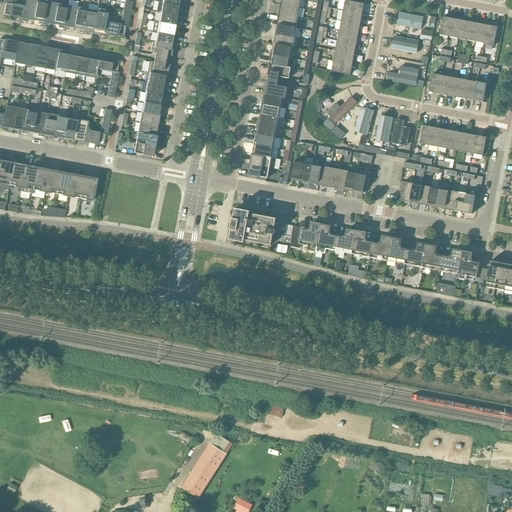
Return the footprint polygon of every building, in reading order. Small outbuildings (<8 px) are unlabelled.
[(4,0),(4,4),(6,4),(4,14),(20,17),(19,20),(23,21),(26,7),(25,7),(11,4),(11,0),(4,0)] [(34,20),(37,0),(35,0),(26,0),(25,7),(26,7),(23,21),(27,22),(27,19),(34,20)] [(47,2),(37,0),(34,20),(40,21),(39,24),(43,25),(47,2)] [(364,4),(345,0),(343,11),(362,14),(364,4)] [(128,27),(132,2),(125,1),(121,25),(111,23),(112,18),(107,17),(108,14),(107,14),(103,36),(107,37),(108,34),(123,37),(125,27),(128,27)] [(158,1),(156,11),(160,12),(179,16),(181,6),(162,2),(158,1)] [(54,24),(57,4),(47,2),(43,25),(47,26),(47,23),(54,24)] [(63,29),(67,6),(57,4),(54,24),(60,25),(59,28),(63,29)] [(281,4),(280,14),(298,18),(300,8),(281,4)] [(67,6),(63,29),(67,29),(67,26),(74,28),(77,8),(67,6)] [(83,32),(87,10),(88,7),(84,6),(84,9),(77,8),(74,28),(80,29),(79,32),(83,32)] [(87,10),(83,32),(87,33),(87,30),(94,31),(97,12),(87,10)] [(360,24),(362,14),(343,11),(341,21),(360,24)] [(97,12),(94,31),(100,33),(99,36),(103,36),(107,14),(97,12)] [(160,12),(159,22),(177,26),(179,16),(160,12)] [(421,29),(423,17),(399,13),(397,25),(421,29)] [(280,14),(278,24),(296,28),(298,18),(280,14)] [(449,37),(453,18),(443,17),(440,35),(449,37)] [(449,37),(458,38),(461,20),(453,18),(449,37)] [(470,22),(461,20),(458,38),(467,40),(470,22)] [(341,21),(339,31),(358,34),(360,24),(341,21)] [(159,22),(157,32),(175,36),(177,26),(159,22)] [(479,23),(470,22),(467,40),(476,42),(479,23)] [(476,42),(484,43),(488,25),(479,23),(476,42)] [(278,24),(276,34),(294,38),(296,28),(278,24)] [(498,28),(498,27),(488,25),(484,43),(484,44),(494,46),(497,27),(498,28)] [(318,37),(326,38),(327,28),(320,27),(318,37)] [(423,30),(421,39),(425,40),(431,41),(433,32),(423,30)] [(339,31),(337,41),(356,44),(358,34),(339,31)] [(157,32),(155,42),(173,46),(175,36),(157,32)] [(276,34),(274,44),(292,48),(294,38),(276,34)] [(418,42),(395,37),(392,49),(416,53),(418,42)] [(0,61),(2,51),(16,54),(17,54),(19,43),(0,39),(0,61)] [(155,53),(155,56),(153,62),(149,61),(147,72),(149,73),(149,72),(167,76),(169,66),(170,66),(170,65),(165,64),(166,55),(172,56),(172,55),(171,55),(173,46),(155,42),(152,41),(150,52),(155,53)] [(354,54),(356,44),(337,41),(335,51),(354,54)] [(29,45),(19,43),(17,54),(16,54),(15,62),(25,64),(29,45)] [(274,44),(272,54),(290,58),(292,48),(274,44)] [(25,64),(35,66),(39,47),(29,45),(25,64)] [(35,66),(45,68),(49,49),(39,47),(35,66)] [(45,68),(55,70),(59,51),(49,49),(45,68)] [(65,72),(69,52),(59,51),(55,70),(65,72)] [(335,51),(334,61),(352,64),(354,54),(335,51)] [(79,54),(69,52),(65,72),(75,74),(79,54)] [(89,56),(79,54),(75,74),(85,76),(89,56)] [(272,54),(270,64),(294,69),(295,59),(290,58),(272,54)] [(89,56),(85,76),(96,78),(97,69),(99,58),(89,56)] [(119,62),(99,58),(97,69),(112,72),(107,96),(114,98),(119,72),(117,72),(119,62)] [(334,61),(332,71),(350,75),(352,64),(334,61)] [(270,75),(268,84),(267,84),(267,83),(264,94),(283,98),(285,99),(287,87),(278,86),(279,77),(289,79),(291,68),(294,69),(270,64),(268,75),(269,75),(270,75)] [(416,86),(419,70),(401,67),(399,75),(388,72),(387,80),(416,86)] [(165,86),(167,76),(149,72),(149,73),(147,82),(165,86)] [(438,94),(442,75),(432,74),(429,92),(438,94)] [(451,77),(442,75),(438,94),(447,95),(451,77)] [(459,79),(451,77),(447,95),(456,97),(459,79)] [(26,86),(27,82),(22,81),(22,80),(12,78),(11,84),(26,86)] [(468,80),(459,79),(456,97),(465,99),(468,80)] [(465,99),(474,100),(477,82),(468,80),(465,99)] [(477,81),(477,82),(474,100),(484,102),(483,102),(487,83),(477,81)] [(164,96),(165,86),(147,82),(145,92),(164,96)] [(162,106),(164,96),(145,92),(143,102),(162,106)] [(264,94),(263,104),(281,108),(283,98),(264,94)] [(336,124),(357,103),(351,97),(340,108),(336,104),(327,113),(331,117),(330,118),(336,124)] [(160,116),(162,106),(143,102),(141,112),(160,116)] [(279,118),(281,108),(263,104),(261,114),(279,118)] [(13,128),(17,108),(6,106),(5,115),(2,129),(6,130),(7,127),(13,128)] [(27,110),(17,108),(13,128),(19,129),(19,132),(22,133),(27,110)] [(367,135),(373,112),(362,108),(355,131),(367,135)] [(107,136),(112,110),(105,109),(100,133),(86,131),(85,130),(83,144),(86,145),(87,142),(103,145),(105,135),(107,136)] [(33,132),(37,112),(27,110),(22,133),(26,134),(27,131),(33,132)] [(43,137),(47,114),(37,112),(33,132),(39,133),(39,136),(43,137)] [(158,126),(160,116),(141,112),(139,122),(158,126)] [(53,136),(57,116),(47,114),(43,137),(46,137),(47,135),(53,136)] [(261,114),(259,124),(277,128),(279,118),(261,114)] [(63,141),(67,118),(57,116),(53,136),(59,137),(59,140),(63,141)] [(388,142),(393,119),(381,116),(376,140),(388,142)] [(77,120),(67,118),(63,141),(66,141),(67,138),(73,140),(77,120)] [(330,131),(334,128),(327,118),(323,121),(325,125),(330,131)] [(77,120),(73,140),(79,141),(79,144),(83,144),(85,130),(86,131),(87,122),(77,120)] [(404,122),(396,120),(392,142),(407,145),(410,129),(403,128),(404,122)] [(158,126),(139,122),(138,132),(156,136),(156,135),(158,126)] [(259,124),(257,134),(275,138),(277,128),(259,124)] [(429,145),(433,127),(423,125),(420,144),(429,145)] [(442,129),(433,127),(429,145),(438,147),(442,129)] [(334,129),(331,131),(336,137),(339,134),(334,129)] [(438,147),(447,149),(450,131),(442,129),(438,147)] [(447,149),(456,151),(459,132),(450,131),(447,149)] [(138,132),(136,142),(155,146),(157,136),(156,135),(156,136),(138,132)] [(456,151),(465,152),(468,134),(459,132),(456,151)] [(257,134),(255,144),(273,148),(275,138),(257,134)] [(465,152),(473,154),(477,136),(468,134),(465,152)] [(477,136),(473,154),(483,156),(486,138),(487,138),(487,137),(477,136)] [(155,146),(136,142),(134,153),(153,157),(155,146)] [(255,144),(253,154),(271,158),(273,148),(255,144)] [(389,150),(387,156),(396,158),(397,152),(394,152),(395,148),(389,147),(389,150)] [(373,153),(385,155),(387,156),(389,150),(374,148),(373,153)] [(251,164),(270,168),(274,169),(276,159),(271,158),(253,154),(251,164)] [(361,154),(360,158),(360,160),(372,162),(373,156),(361,154)] [(13,163),(1,161),(0,168),(0,183),(7,185),(6,189),(8,189),(13,163)] [(301,182),(304,163),(295,161),(291,180),(301,182)] [(25,166),(13,163),(8,189),(11,189),(11,185),(21,187),(25,166)] [(313,164),(304,163),(301,182),(309,183),(313,164)] [(322,166),(318,185),(327,187),(331,164),(323,163),(322,166)] [(415,171),(415,170),(416,165),(404,163),(403,169),(415,171)] [(270,168),(251,164),(249,176),(250,175),(268,178),(270,168)] [(322,166),(313,164),(309,183),(318,185),(322,166)] [(336,188),(339,169),(340,166),(331,164),(327,187),(336,188)] [(25,166),(21,187),(20,191),(32,194),(37,168),(25,166)] [(49,170),(37,168),(32,194),(34,194),(35,190),(45,192),(49,170)] [(336,188),(345,190),(348,171),(339,169),(336,188)] [(60,172),(49,170),(45,192),(54,194),(53,198),(56,198),(60,172)] [(357,173),(348,171),(345,190),(354,192),(357,173)] [(72,175),(60,172),(56,198),(58,198),(58,194),(68,196),(72,175)] [(357,173),(354,192),(363,193),(366,174),(357,173)] [(84,177),(72,175),(68,196),(78,198),(77,202),(79,202),(84,177)] [(84,177),(79,202),(81,203),(82,199),(92,201),(96,179),(84,177)] [(409,202),(413,183),(404,182),(400,200),(409,202)] [(144,221),(146,211),(147,211),(147,210),(149,210),(150,204),(148,204),(149,199),(148,199),(150,189),(135,186),(135,188),(108,183),(106,194),(105,194),(104,199),(105,199),(103,210),(129,215),(129,218),(144,221)] [(422,185),(413,183),(409,202),(418,204),(422,185)] [(418,204),(427,206),(431,187),(422,185),(418,204)] [(427,206),(436,207),(439,188),(431,187),(427,206)] [(436,207),(445,209),(448,190),(439,188),(436,207)] [(457,192),(448,190),(445,209),(454,211),(457,192)] [(466,193),(457,192),(454,211),(462,212),(466,193)] [(466,193),(462,212),(472,214),(472,213),(475,195),(466,193)] [(43,209),(42,216),(43,216),(52,217),(54,208),(48,207),(48,210),(43,209)] [(250,211),(236,208),(234,218),(233,218),(232,222),(231,222),(229,228),(231,229),(232,230),(230,240),(244,243),(245,240),(271,245),(273,234),(275,234),(276,230),(274,230),(276,218),(250,213),(250,211)] [(285,224),(284,234),(291,236),(293,226),(285,224)] [(316,252),(321,225),(320,224),(318,224),(316,225),(315,225),(312,225),(312,224),(311,230),(310,230),(309,230),(308,231),(302,230),(303,227),(302,227),(302,228),(294,226),(290,247),(299,249),(299,244),(308,246),(307,250),(316,252)] [(321,225),(316,252),(325,253),(326,249),(334,251),(338,234),(337,233),(337,237),(330,235),(331,234),(330,233),(329,233),(330,228),(329,228),(327,227),(326,227),(324,226),(322,225),(321,225)] [(352,254),(356,231),(355,231),(353,231),(351,231),(350,232),(348,231),(347,231),(346,236),(345,236),(344,237),(344,238),(337,237),(338,234),(334,251),(352,254)] [(356,231),(352,254),(370,257),(373,240),(372,243),(366,242),(366,241),(365,240),(364,240),(365,234),(365,235),(362,234),(361,233),(360,232),(358,232),(356,231)] [(370,257),(387,261),(392,238),(390,238),(388,238),(386,238),(385,238),(383,238),(382,238),(381,243),(380,243),(379,244),(379,245),(373,243),(373,240),(370,257)] [(387,261),(405,264),(408,247),(408,250),(401,249),(401,248),(401,247),(400,247),(401,241),(400,241),(398,241),(396,240),(395,239),(393,238),(392,238),(387,261)] [(405,264),(423,267),(427,245),(426,244),(424,244),(422,245),(421,245),(418,245),(418,244),(417,250),(416,250),(415,250),(415,251),(408,250),(409,247),(408,247),(405,264)] [(423,267),(441,271),(444,254),(443,254),(443,257),(436,255),(437,255),(436,254),(435,253),(436,248),(435,248),(433,247),(432,247),(430,246),(429,245),(427,245),(423,267)] [(441,271),(458,274),(463,251),(461,251),(459,251),(458,251),(456,252),(454,251),(453,251),(452,257),(451,256),(450,257),(450,258),(443,257),(444,254),(441,271)] [(466,252),(464,252),(463,251),(458,274),(457,278),(467,280),(467,276),(476,277),(480,260),(479,260),(478,263),(472,262),(472,261),(471,260),(470,260),(471,255),(471,254),(471,255),(468,254),(467,253),(466,252)] [(496,284),(500,263),(491,261),(487,282),(496,284)] [(496,284),(505,286),(509,264),(500,263),(496,284)] [(222,400),(231,402),(233,395),(223,393),(222,400)] [(266,415),(282,417),(284,404),(268,402),(266,415)] [(199,497),(226,455),(209,444),(182,487),(199,497)] [(248,511),(251,506),(243,501),(238,511),(237,511),(248,511)]
